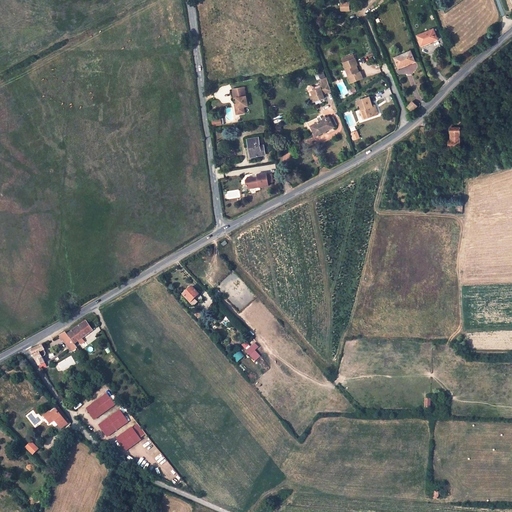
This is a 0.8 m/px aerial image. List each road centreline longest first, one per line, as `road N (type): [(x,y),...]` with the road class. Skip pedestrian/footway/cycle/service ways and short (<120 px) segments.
road 1 (track): [(390,143),(374,208),(458,216),(462,224),(462,322),(448,343),(450,356),(511,365)]
road 2 (tertiary): [(223,232),(390,143),(511,31)]
road 3 (unclassified): [(22,346),(99,446),(223,511)]
road 4 (unclassified): [(190,0),(223,232)]
road 5 (tertiary): [(22,346),(223,232)]
